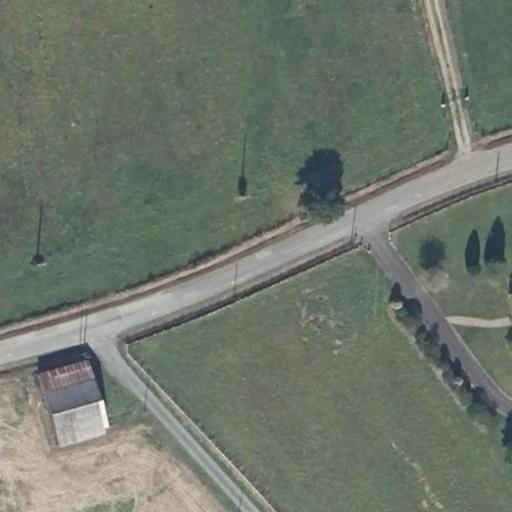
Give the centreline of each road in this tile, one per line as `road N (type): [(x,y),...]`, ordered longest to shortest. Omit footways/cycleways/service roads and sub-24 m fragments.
road 1 (tertiary): [(0,353),(166,303),(511,158)]
road 2 (track): [(94,328),(255,511)]
